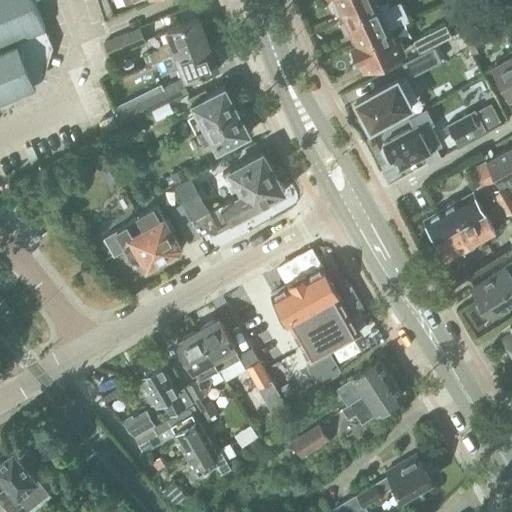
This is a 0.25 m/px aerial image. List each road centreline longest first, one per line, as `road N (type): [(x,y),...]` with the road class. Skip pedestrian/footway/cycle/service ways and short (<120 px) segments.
road 1 (secondary): [(511,475),(349,212)]
road 2 (residential): [(87,346),(349,212)]
road 3 (secondary): [(349,212),(275,59),(256,0)]
road 4 (residential): [(349,212),(511,124)]
road 5 (residential): [(87,346),(0,238)]
